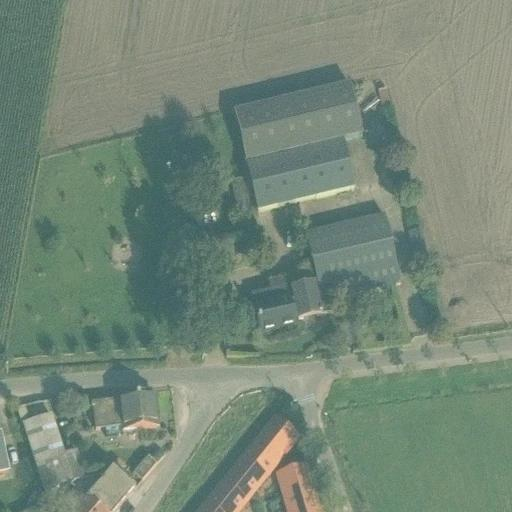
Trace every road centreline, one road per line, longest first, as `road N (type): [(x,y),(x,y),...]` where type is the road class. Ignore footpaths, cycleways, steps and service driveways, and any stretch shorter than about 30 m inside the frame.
road 1 (unclassified): [(0,387),(218,375)]
road 2 (residential): [(298,371),(511,345)]
road 3 (unclassified): [(141,511),(218,375)]
road 4 (residential): [(298,371),(345,511)]
